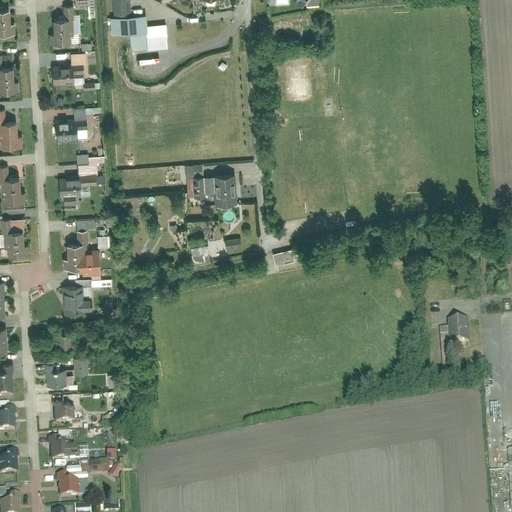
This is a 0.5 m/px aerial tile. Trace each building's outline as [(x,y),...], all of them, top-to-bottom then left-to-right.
[(111,0),(113,16),(130,15),(129,0),(111,0)] [(72,33),(71,18),(73,18),(72,4),(60,5),(60,18),(49,19),(50,33),(47,33),(48,42),(68,41),(68,33),(72,33)] [(0,10),(0,35),(10,35),(8,10),(0,10)] [(108,16),(109,34),(145,31),(144,14),(130,15),(113,16),(108,16)] [(69,52),(70,65),(82,64),(86,64),(85,51),(69,52)] [(82,64),(70,65),(71,73),(83,72),(82,64)] [(50,66),(51,84),(71,83),(71,73),(70,65),(50,66)] [(12,82),(12,69),(2,69),(0,69),(0,92),(18,92),(18,81),(12,82)] [(72,107),(72,119),(75,119),(85,119),(84,107),(72,107)] [(0,146),(0,148),(22,147),(21,137),(16,137),(16,123),(5,123),(4,110),(0,110),(0,146)] [(54,121),(55,140),(76,139),(76,129),(75,119),(72,119),(54,121)] [(85,119),(75,119),(76,129),(87,129),(86,119),(85,119)] [(76,163),(77,175),(93,174),(97,174),(96,162),(76,163)] [(0,191),(3,192),(3,204),(25,202),(24,193),(19,193),(18,179),(8,180),(7,166),(0,166),(0,191)] [(235,203),(233,173),(211,174),(212,192),(213,204),(235,203)] [(93,174),(77,175),(78,185),(94,184),(93,174)] [(212,192),(211,174),(194,175),(195,194),(212,192)] [(77,175),(58,176),(59,197),(79,196),(78,185),(77,175)] [(6,249),(7,257),(28,256),(28,246),(22,246),(22,232),(10,233),(9,219),(0,219),(0,234),(2,234),(3,249),(6,249)] [(61,258),(61,268),(78,267),(79,275),(99,274),(97,248),(88,249),(86,229),(75,229),(76,243),(63,244),(64,258),(61,258)] [(100,247),(110,247),(110,236),(100,236),(100,247)] [(223,240),(224,248),(240,246),(239,237),(223,240)] [(210,245),(194,248),(197,263),(213,259),(210,245)] [(272,254),(275,266),(294,262),(292,250),(272,254)] [(81,284),(60,285),(62,314),(83,313),(81,284)] [(447,341),(469,340),(468,319),(446,320),(447,341)] [(52,333),(53,350),(72,349),(71,331),(52,333)] [(72,357),(73,374),(87,373),(86,357),(72,357)] [(45,386),(66,385),(65,369),(44,370),(45,386)] [(0,395),(12,394),(11,371),(2,372),(0,371),(0,395)] [(54,421),(74,420),(73,405),(53,406),(54,421)] [(0,430),(14,429),(13,412),(0,413),(0,430)] [(104,415),(104,426),(114,426),(114,425),(119,425),(119,415),(104,415)] [(48,444),(49,459),(74,457),(73,443),(48,444)] [(110,450),(111,459),(119,458),(119,449),(110,450)] [(0,473),(15,472),(14,456),(0,456),(0,473)] [(120,477),(123,466),(116,464),(113,475),(120,477)] [(57,480),(58,497),(77,495),(76,479),(57,480)] [(0,511),(17,511),(17,497),(0,498),(0,511)] [(75,503),(75,511),(90,511),(90,502),(75,503)]
